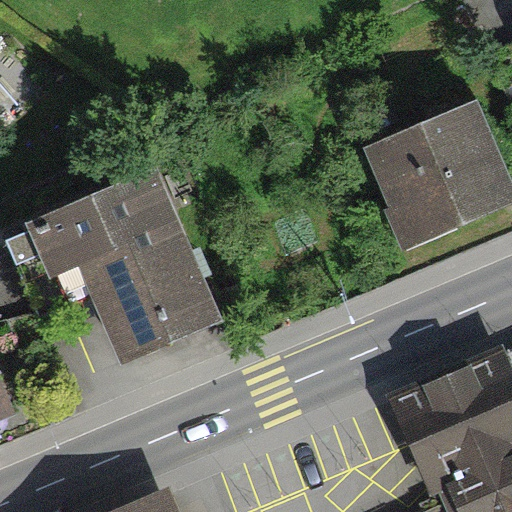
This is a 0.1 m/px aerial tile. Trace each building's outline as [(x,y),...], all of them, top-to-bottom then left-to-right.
[(511,197),(473,105),(374,147),(413,240),(511,198),(511,197)] [(215,319),(156,177),(36,226),(67,300),(96,288),(124,356),(215,319)] [(431,483),(511,447),(511,354),(397,405),(431,483)] [(0,412),(10,409),(0,385),(0,412)] [(511,511),(511,447),(431,483),(442,507),(431,511),(511,511)] [(172,511),(165,494),(122,511),(172,511)]
